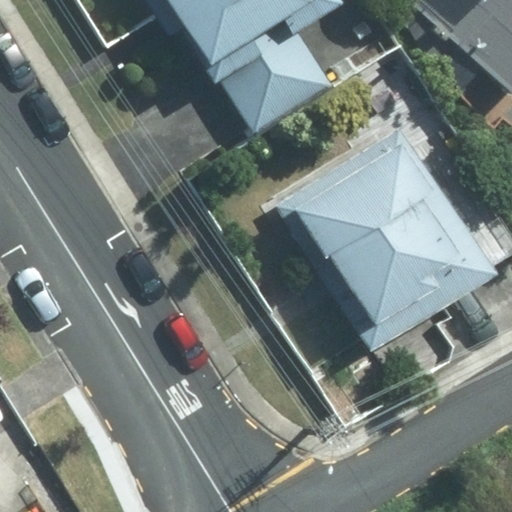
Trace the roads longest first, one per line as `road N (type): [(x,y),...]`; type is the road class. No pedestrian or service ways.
road 1 (residential): [(0,138),(233,511)]
road 2 (residential): [(306,511),(511,393)]
